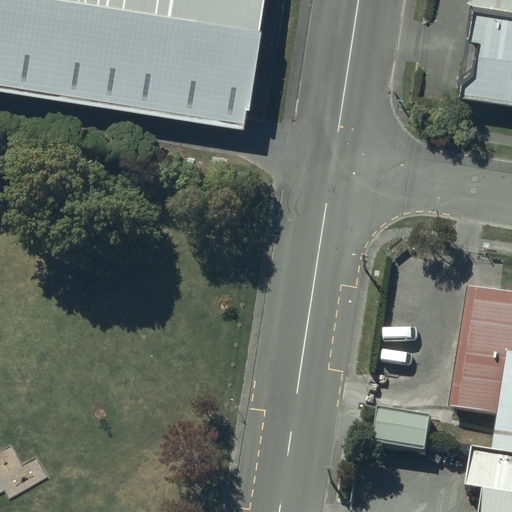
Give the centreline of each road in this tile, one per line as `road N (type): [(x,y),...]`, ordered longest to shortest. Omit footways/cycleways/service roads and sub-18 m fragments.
road 1 (tertiary): [(279,511),(334,169)]
road 2 (residential): [(334,169),(511,198)]
road 3 (tertiary): [(334,169),(360,0)]
